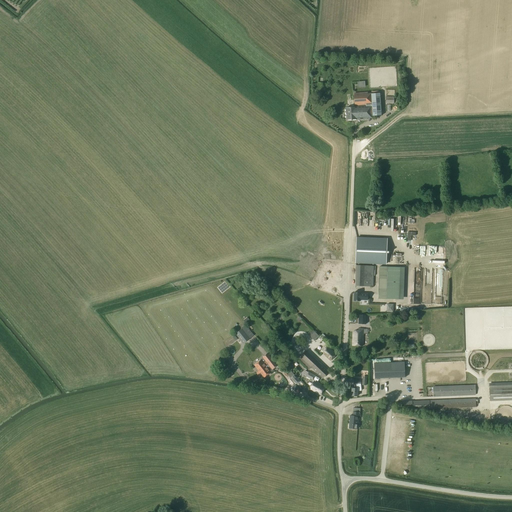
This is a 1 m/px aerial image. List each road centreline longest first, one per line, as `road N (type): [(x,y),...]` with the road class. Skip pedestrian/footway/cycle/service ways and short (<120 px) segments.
road 1 (unclassified): [(344,483),(338,439),(353,146)]
road 2 (unclassified): [(511,497),(374,478),(344,483)]
